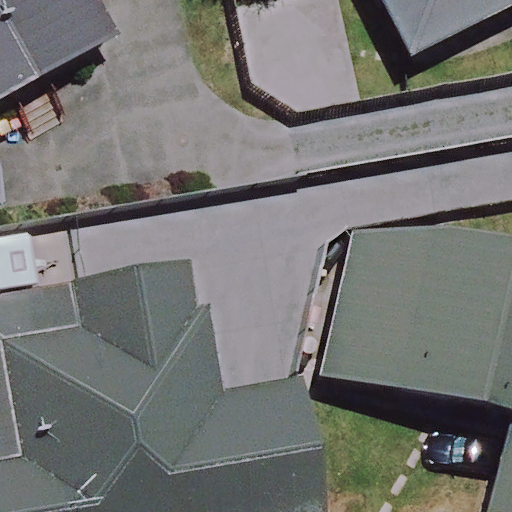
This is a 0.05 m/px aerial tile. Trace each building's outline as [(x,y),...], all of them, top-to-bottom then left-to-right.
[(0,0),(0,106),(98,52),(68,0),(0,0)] [(511,14),(511,0),(356,0),(392,73),(511,14)] [(19,150),(0,152),(0,214),(28,211),(19,150)] [(41,302),(29,236),(0,241),(0,511),(320,511),(300,397),(203,414),(179,278),(41,302)] [(511,511),(511,273),(350,236),(316,388),(502,431),(483,511),(511,511)]
